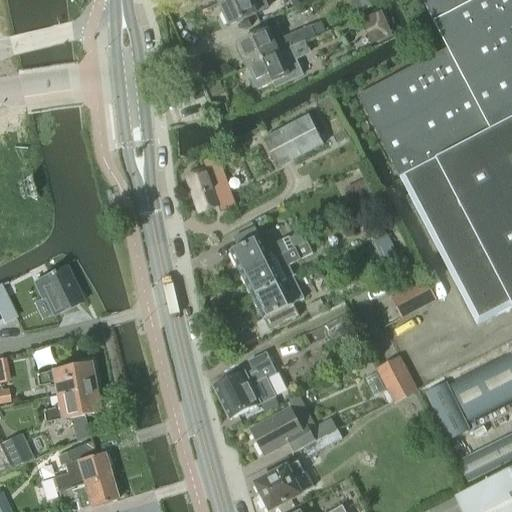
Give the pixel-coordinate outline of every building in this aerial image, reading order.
[(226,0),(218,4),(229,27),(257,14),(268,9),(263,0),(226,0)] [(357,0),(363,11),(380,3),(378,0),(357,0)] [(511,0),(421,0),(447,50),(357,96),(399,178),(511,119),(511,0)] [(381,12),(361,21),(372,45),(392,36),(381,12)] [(322,22),(312,27),(316,37),(326,33),(322,22)] [(304,42),(316,37),(312,27),(273,43),(268,31),(237,45),(247,68),(304,43),(304,42)] [(295,59),(308,53),(304,43),(247,68),(257,91),(273,84),(275,89),(303,76),(295,59)] [(308,115),(262,139),(278,168),(323,143),(308,115)] [(476,325),(511,306),(511,119),(399,178),(476,325)] [(199,214),(219,207),(221,213),(236,208),(218,156),(202,161),(205,170),(186,177),(199,214)] [(364,180),(345,189),(352,203),(371,194),(364,180)] [(239,250),(231,253),(242,276),(305,245),(300,234),(291,238),(288,237),(286,238),(265,248),(260,239),(254,228),(233,238),(234,240),(239,250)] [(387,236),(375,242),(385,260),(397,253),(387,236)] [(305,245),(242,276),(253,297),(282,283),(292,277),(294,277),(289,266),(311,256),(309,253),(305,245)] [(41,299),(44,298),(53,316),(82,302),(65,268),(34,283),(41,299)] [(282,283),(253,297),(264,320),(265,319),(266,321),(270,330),(298,317),(292,306),(293,305),(304,300),(292,277),(282,283)] [(436,301),(426,281),(391,299),(401,319),(436,301)] [(0,325),(3,323),(8,321),(15,318),(0,287),(0,325)] [(326,310),(320,300),(305,308),(310,318),(326,310)] [(511,356),(510,352),(449,384),(469,423),(511,400),(511,356)] [(244,372),(213,388),(230,420),(249,411),(251,414),(258,410),(257,408),(261,406),(260,405),(275,398),(265,379),(274,375),(276,374),(266,353),(248,362),(252,371),(245,374),(244,372)] [(376,367),(383,381),(392,399),(414,388),(398,356),(376,367)] [(49,387),(54,386),(55,396),(93,389),(93,387),(95,384),(93,376),(90,375),(88,364),(35,374),(38,387),(48,385),(49,387)] [(375,374),(365,379),(373,396),(384,391),(375,374)] [(445,383),(425,393),(449,441),(469,431),(445,383)] [(8,389),(0,390),(0,404),(10,402),(8,389)] [(96,391),(93,390),(93,389),(55,396),(57,405),(52,406),(53,409),(42,411),(44,422),(56,420),(98,413),(96,403),(98,400),(96,391)] [(290,409),(250,431),(264,456),(289,443),(295,453),(303,448),(314,442),(314,441),(336,430),(331,419),(315,427),(300,398),(288,404),(290,409)] [(317,441),(314,442),(303,448),(308,458),(342,440),(337,431),(317,441)] [(511,434),(458,461),(468,482),(511,460),(511,434)] [(31,457),(20,435),(0,444),(0,449),(9,468),(31,457)] [(49,480),(39,483),(45,502),(56,499),(54,493),(56,493),(109,477),(102,454),(94,456),(89,441),(63,452),(66,463),(61,464),(63,471),(65,470),(66,475),(65,475),(49,480)] [(297,463),(263,481),(256,484),(263,497),(261,502),(265,509),(269,510),(270,511),(300,496),(299,494),(313,487),(306,473),(303,475),(297,463)] [(455,498),(424,511),(511,511),(511,471),(492,481),(465,493),(455,498)] [(77,511),(116,501),(115,498),(109,477),(56,493),(60,507),(75,503),(77,511)] [(0,511),(9,511),(1,492),(0,492),(0,511)]
